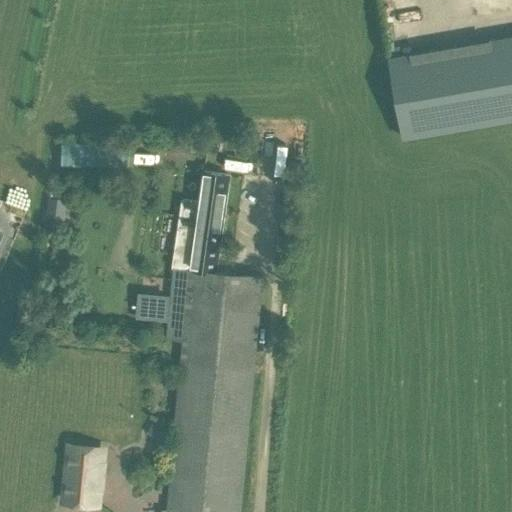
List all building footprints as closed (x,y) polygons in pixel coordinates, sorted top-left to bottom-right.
[(511,37),(390,58),(394,81),(404,139),(511,120),(511,37)] [(289,174),(300,175),(301,159),(290,158),(289,174)] [(182,342),(180,359),(254,367),(263,275),(216,271),(231,174),(203,170),(198,201),(182,198),(171,281),(165,340),(182,342)] [(46,224),(61,226),(61,225),(64,200),(49,198),(46,224)] [(283,224),(294,225),(296,202),(285,201),(283,224)] [(145,221),(143,247),(161,248),(163,222),(145,221)] [(239,511),(254,367),(180,359),(165,511),(161,510),(161,511),(239,511)] [(162,442),(172,427),(156,417),(146,432),(162,442)] [(102,508),(108,445),(66,441),(59,503),(102,508)]
